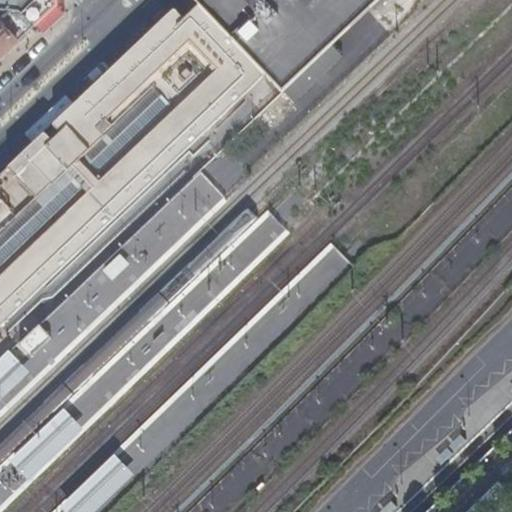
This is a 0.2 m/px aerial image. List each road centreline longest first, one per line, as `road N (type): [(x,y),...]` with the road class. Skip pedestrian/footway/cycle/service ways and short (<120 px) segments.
road 1 (residential): [(0,144),(115,36)]
road 2 (residential): [(94,14),(0,105)]
